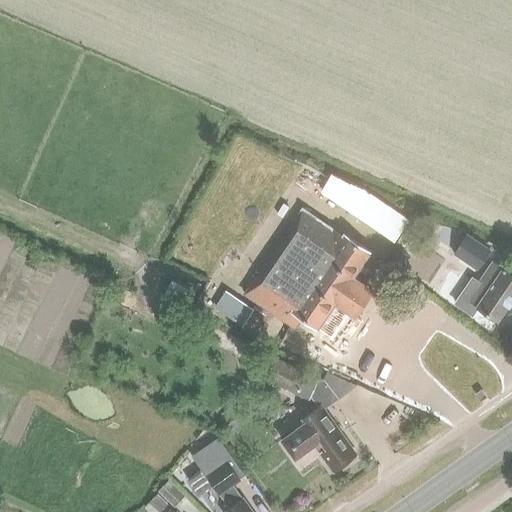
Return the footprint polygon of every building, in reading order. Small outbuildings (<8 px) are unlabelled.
[(339,205),(352,186),(331,176),(320,192),(339,205)] [(380,202),(366,223),(393,241),(408,220),(380,202)] [(289,325),(296,315),(316,328),(333,303),(353,317),(371,290),(351,277),(368,252),(342,234),(341,236),(301,209),(243,293),(289,325)] [(491,250),(468,234),(453,254),(477,271),(491,250)] [(502,268),(492,261),(466,298),(476,305),(476,306),(497,320),(511,297),(511,273),(503,267),(502,268)] [(244,313),(222,298),(215,309),(237,324),(244,313)] [(318,452),(320,451),(333,469),(354,454),(342,437),(343,436),(336,426),(334,427),(323,411),(336,401),(332,395),(322,380),(317,373),(305,367),(255,344),(247,360),(256,364),(251,375),(301,398),(311,411),(302,417),(305,421),(281,439),(295,457),(313,444),(318,452)] [(327,369),(322,380),(332,395),(336,401),(355,387),(350,380),(327,369)] [(251,511),(242,498),(240,499),(230,486),(239,480),(224,459),(204,474),(228,507),(222,511),(251,511)] [(157,490),(173,505),(183,495),(167,480),(157,490)] [(158,511),(167,502),(157,493),(143,508),(147,511),(158,511)]
